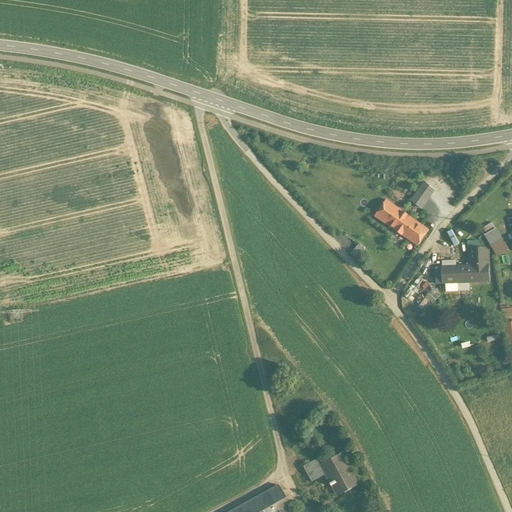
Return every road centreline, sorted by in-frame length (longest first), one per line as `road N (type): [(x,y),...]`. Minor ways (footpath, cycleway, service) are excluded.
road 1 (tertiary): [(197,94),(359,139),(406,144),(511,135)]
road 2 (unclassified): [(197,94),(391,302)]
road 3 (unclassified): [(391,302),(457,393),(510,511)]
road 4 (tertiary): [(0,45),(121,68),(197,94)]
road 5 (residential): [(391,302),(420,253),(511,156)]
